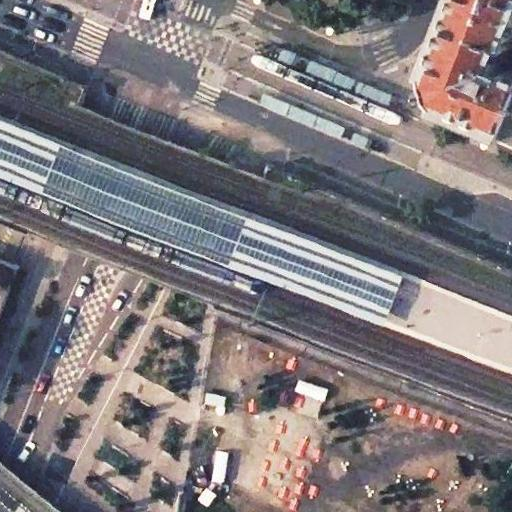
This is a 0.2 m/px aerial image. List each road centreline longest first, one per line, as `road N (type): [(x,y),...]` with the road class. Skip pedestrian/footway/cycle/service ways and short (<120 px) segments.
road 1 (secondary): [(46,363),(106,312),(251,112)]
road 2 (secondary): [(46,363),(155,69)]
road 3 (primary): [(251,112),(511,224)]
road 4 (residential): [(224,0),(347,53),(378,57),(402,46),(421,0)]
road 5 (primary): [(0,2),(155,69)]
road 6 (secondary): [(0,487),(46,363)]
